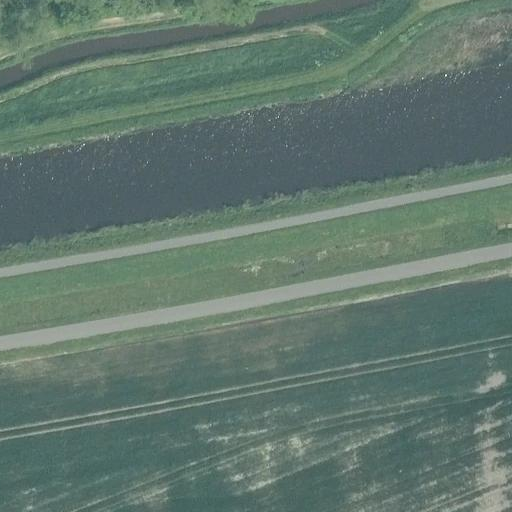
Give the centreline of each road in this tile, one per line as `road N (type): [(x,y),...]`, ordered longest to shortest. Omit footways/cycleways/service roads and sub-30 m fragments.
road 1 (unclassified): [(511,250),(0,344)]
road 2 (track): [(0,59),(54,37),(257,0)]
